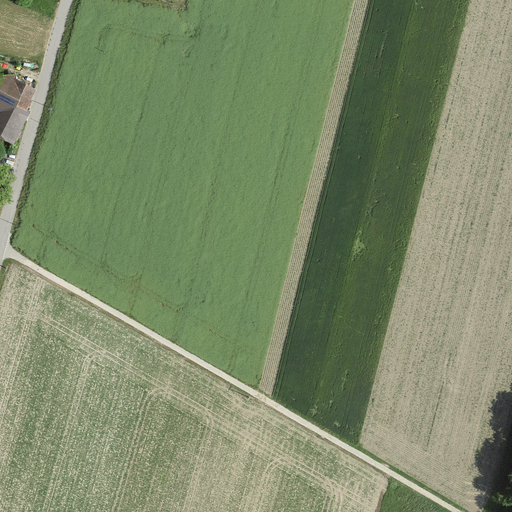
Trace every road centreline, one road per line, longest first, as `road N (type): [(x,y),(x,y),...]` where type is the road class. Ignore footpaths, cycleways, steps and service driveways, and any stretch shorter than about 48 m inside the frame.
road 1 (track): [(0,246),(458,511)]
road 2 (tertiary): [(0,240),(67,0)]
